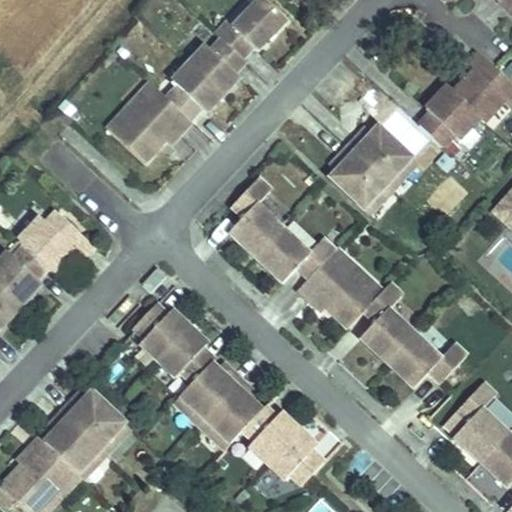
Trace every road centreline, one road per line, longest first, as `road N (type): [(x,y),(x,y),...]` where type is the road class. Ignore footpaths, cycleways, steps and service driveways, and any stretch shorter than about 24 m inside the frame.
road 1 (residential): [(153,238),(453,511)]
road 2 (residential): [(153,238),(377,0)]
road 3 (residential): [(153,238),(0,401)]
road 4 (residential): [(53,152),(153,238)]
road 5 (track): [(88,0),(0,97)]
